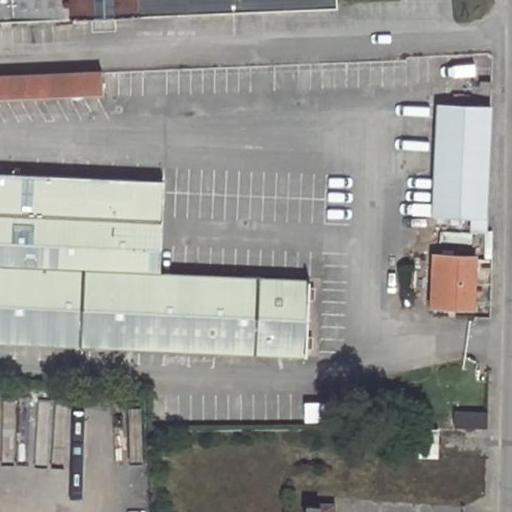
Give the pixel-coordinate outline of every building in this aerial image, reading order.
[(0,0),(0,21),(135,15),(164,14),(163,0),(0,0)] [(163,0),(164,14),(337,6),(336,0),(163,0)] [(0,96),(322,86),(323,81),(405,79),(405,58),(0,70),(0,96)] [(435,103),(431,218),(482,219),(486,104),(435,103)] [(164,180),(0,172),(0,344),(304,357),(306,280),(159,272),(164,180)] [(431,256),(430,306),(471,306),(473,256),(431,256)] [(452,430),(486,430),(486,413),(452,412),(452,430)] [(416,430),(415,458),(437,459),(438,430),(416,430)] [(333,511),(334,504),(317,503),(317,507),(303,507),(302,511),(333,511)]
